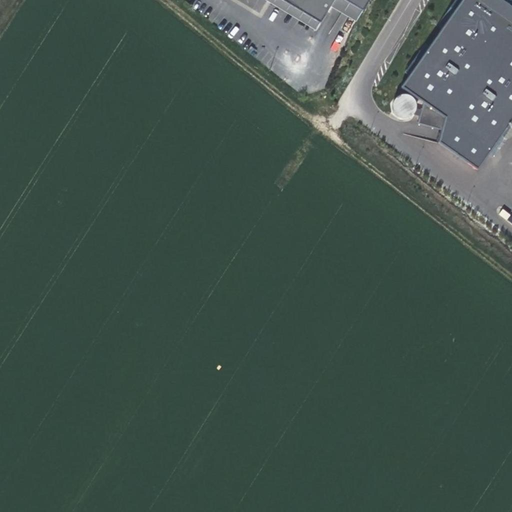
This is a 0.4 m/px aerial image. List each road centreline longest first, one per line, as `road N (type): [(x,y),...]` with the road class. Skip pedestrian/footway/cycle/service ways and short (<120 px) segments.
road 1 (track): [(511,279),(324,132)]
road 2 (residential): [(324,132),(411,0)]
